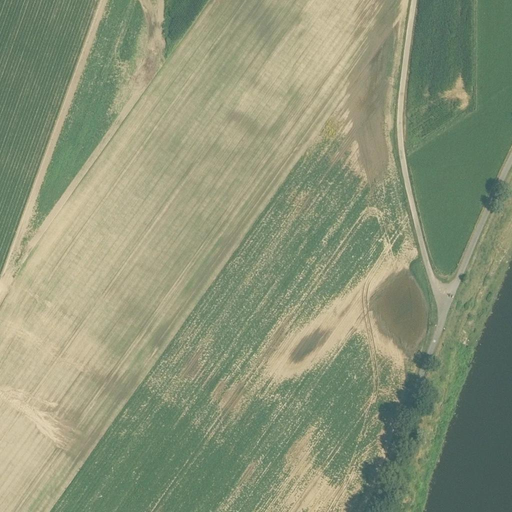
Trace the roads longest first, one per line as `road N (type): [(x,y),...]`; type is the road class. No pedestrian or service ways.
road 1 (unclassified): [(446,308),(402,170),(398,120),(414,0)]
road 2 (unclassified): [(446,308),(377,511)]
road 3 (unclassified): [(511,161),(446,308)]
